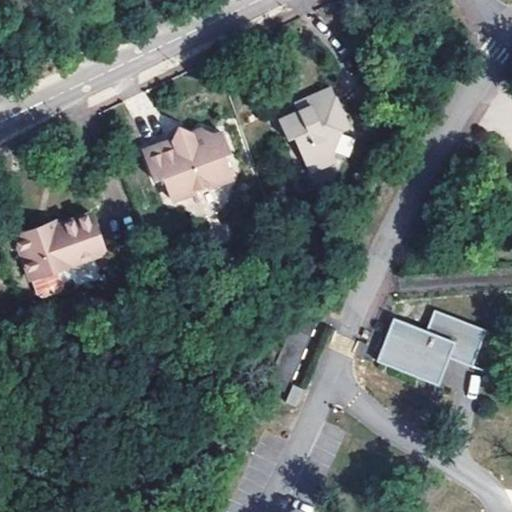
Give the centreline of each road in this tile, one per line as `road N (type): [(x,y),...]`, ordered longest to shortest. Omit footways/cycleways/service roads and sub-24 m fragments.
road 1 (residential): [(507,37),(386,239),(346,335)]
road 2 (residential): [(0,122),(258,0)]
